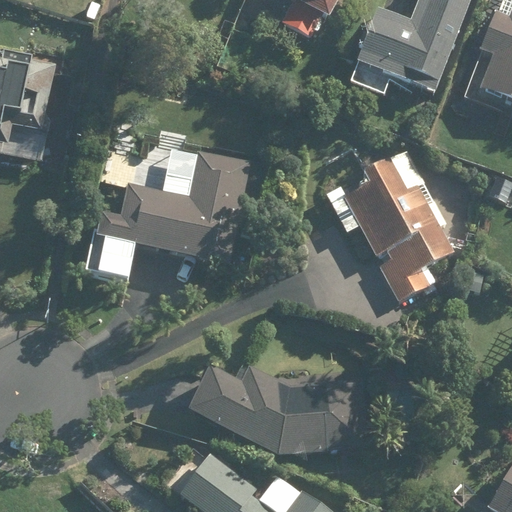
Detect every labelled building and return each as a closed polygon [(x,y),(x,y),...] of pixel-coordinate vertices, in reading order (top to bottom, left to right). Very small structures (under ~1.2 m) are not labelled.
[(339,0),(270,0),(289,10),(278,30),(309,46),(319,26),(324,28),(339,0)] [(374,16),(353,70),(433,101),(471,0),(419,0),(409,29),(374,16)] [(511,114),(511,0),(499,0),(476,59),(487,64),(473,99),(511,114)] [(0,59),(0,160),(39,169),(47,127),(42,125),(54,71),(30,66),(30,64),(0,58),(0,59)] [(250,168),(197,156),(187,205),(142,195),(129,256),(226,278),(250,168)] [(361,233),(399,309),(439,289),(430,271),(452,260),(401,158),(321,198),(343,242),(361,233)] [(197,387),(182,420),(277,462),(368,454),(361,380),(282,387),(248,372),(240,391),(197,387)] [(251,493),(204,460),(175,501),(190,511),(319,511),(301,499),(291,511),(260,511),(245,501),(251,493)] [(511,511),(511,471),(489,511),(511,511)]
